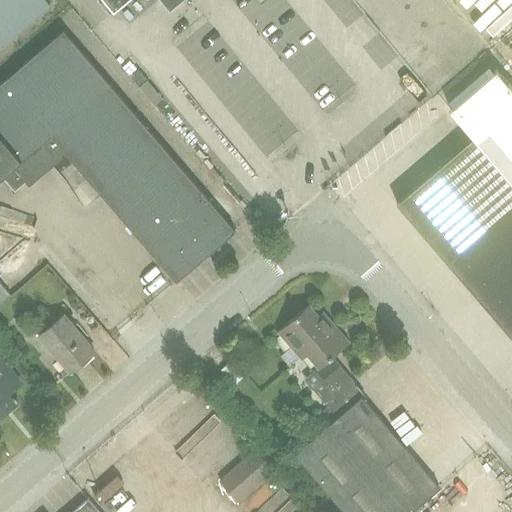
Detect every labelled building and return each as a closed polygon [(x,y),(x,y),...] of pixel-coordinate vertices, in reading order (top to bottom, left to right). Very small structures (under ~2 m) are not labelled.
[(104,0),(113,10),(124,0),(104,0)] [(135,22),(161,0),(125,0),(120,4),(135,22)] [(2,79),(62,150),(174,281),(234,230),(62,28),(2,79)] [(511,91),(494,71),(449,110),(472,137),(511,182),(511,91)] [(2,79),(0,81),(0,202),(13,192),(48,162),(62,150),(2,79)] [(511,337),(511,182),(472,137),(396,202),(511,337)] [(0,283),(0,303),(10,295),(0,283)] [(317,395),(336,417),(345,409),(335,397),(353,382),(331,356),(350,340),(323,309),(317,315),(307,304),(277,330),(301,358),(306,354),(317,367),(312,371),(326,387),(317,395)] [(68,372),(92,351),(61,315),(37,335),(68,372)] [(0,413),(13,402),(6,393),(19,382),(0,359),(0,413)] [(360,396),(345,409),(336,417),(293,453),(343,511),(409,511),(438,487),(360,396)] [(235,499),(271,468),(254,448),(218,479),(235,499)] [(99,511),(87,498),(70,511),(99,511)]
